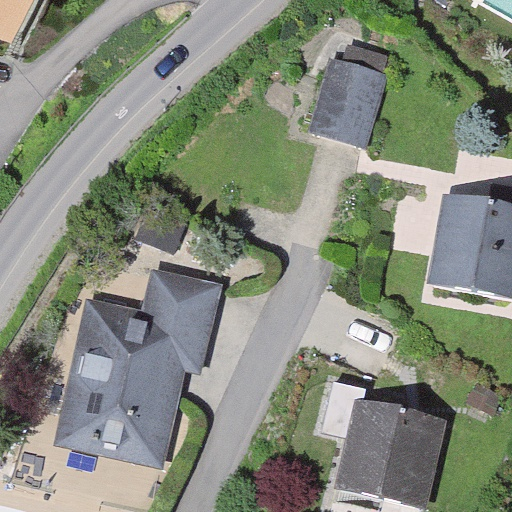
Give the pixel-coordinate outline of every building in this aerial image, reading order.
[(32,0),(0,0),(0,34),(12,40),(32,0)] [(388,70),(344,59),(321,143),(365,155),(388,70)] [(511,227),(453,220),(444,292),(511,300),(511,227)] [(217,297),(160,285),(151,329),(97,318),(69,456),(159,475),(180,376),(200,381),(217,297)] [(474,376),(465,397),(495,412),(506,390),(474,376)] [(369,406),(343,400),(333,451),(353,455),(344,502),(393,511),(422,511),(438,436),(366,422),(369,406)]
